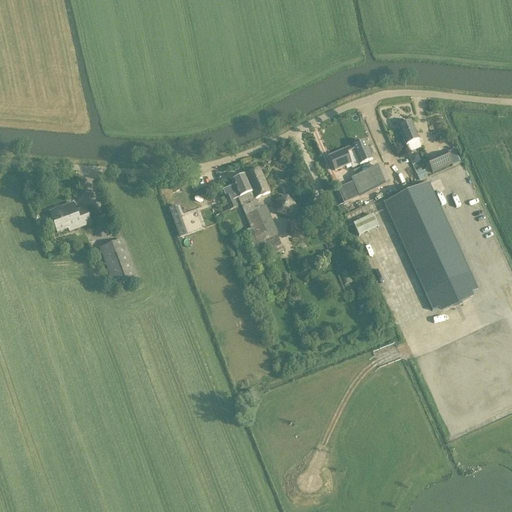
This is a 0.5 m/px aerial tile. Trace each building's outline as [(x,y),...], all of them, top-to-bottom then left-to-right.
[(421,147),(419,141),(411,122),(397,128),(405,146),(406,146),(409,152),(411,153),(420,149),(421,147)] [(335,172),(350,165),(352,169),(359,166),(372,160),(364,142),(351,148),(352,148),(329,158),(335,172)] [(447,153),(426,162),(432,174),(452,166),(447,153)] [(343,205),(358,198),(358,199),(390,186),(381,166),(350,180),(352,183),(336,190),(343,205)] [(237,200),(245,217),(259,211),(254,200),(269,193),(259,170),(244,177),(252,194),(237,200)] [(231,196),(223,199),(228,212),(237,209),(234,201),(237,200),(252,194),(244,177),(231,182),(236,194),(231,196)] [(477,293),(430,184),(383,205),(431,311),(477,293)] [(285,198),(275,201),(275,202),(274,203),(275,214),(275,215),(276,215),(276,216),(277,216),(287,218),(288,218),(289,218),(293,221),(300,211),(294,209),(295,208),(295,207),(294,206),(287,198),(286,197),(285,198)] [(53,212),(49,214),(56,235),(68,230),(69,233),(90,225),(86,214),(77,217),(72,205),(61,210),(59,209),(54,210),(53,212)] [(185,236),(175,208),(169,210),(179,238),(185,236)] [(372,215),(353,224),(358,237),(378,228),(372,215)] [(258,246),(253,236),(247,239),(254,254),(266,249),(270,259),(283,253),(277,238),(258,246)] [(113,286),(136,278),(123,242),(100,250),(113,286)] [(395,343),(373,351),(378,365),(400,356),(395,343)] [(245,407),(257,402),(253,392),(241,397),(245,407)] [(511,403),(455,426),(458,434),(511,413),(511,403)]
